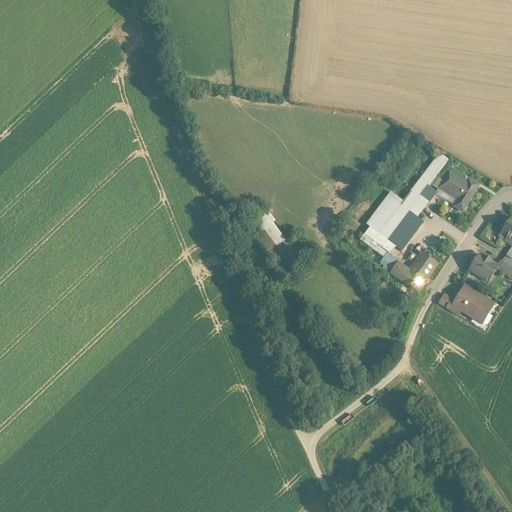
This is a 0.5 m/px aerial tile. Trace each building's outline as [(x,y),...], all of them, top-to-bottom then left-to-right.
[(404,203),(379,236),(395,249),(401,253),(423,225),(418,221),(409,214),(421,198),(431,204),(435,198),(426,192),(448,163),(440,156),(404,203)] [(467,183),(449,173),(439,190),(458,202),(454,208),(463,214),(479,187),(468,181),(467,183)] [(390,256),(395,249),(379,236),(404,203),(392,194),(362,234),(390,256)] [(409,214),(418,221),(431,204),(421,198),(409,214)] [(511,220),(508,225),(505,223),(501,229),(503,231),(501,234),(507,239),(505,242),(511,247),(511,220)] [(299,261),(272,223),(263,229),(279,252),(273,256),(285,272),(299,261)] [(421,256),(410,274),(398,266),(391,276),(418,293),(436,266),(421,256)] [(498,268),(480,256),(470,271),(488,283),(498,268)] [(511,270),(511,260),(506,256),(501,263),(511,271),(511,270)] [(511,272),(511,271),(501,264),(498,268),(509,277),(511,272)] [(376,290),(385,298),(392,290),(383,282),(376,290)] [(485,301),(464,289),(454,306),(453,307),(461,312),(474,320),(485,301)] [(485,301),(474,320),(482,325),(494,307),(485,301)] [(461,312),(453,307),(454,306),(451,304),(446,310),(458,318),(461,312)]
